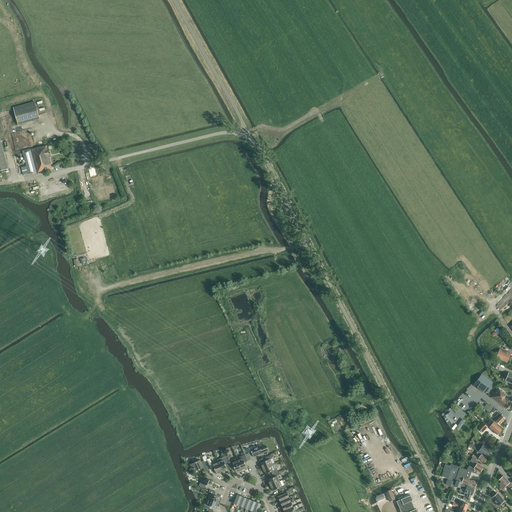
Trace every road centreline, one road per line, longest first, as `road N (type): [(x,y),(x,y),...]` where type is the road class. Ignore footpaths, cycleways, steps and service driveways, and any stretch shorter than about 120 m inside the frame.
road 1 (unclassified): [(442,511),(287,198),(173,0)]
road 2 (track): [(55,288),(62,306),(84,317),(109,286),(310,243)]
